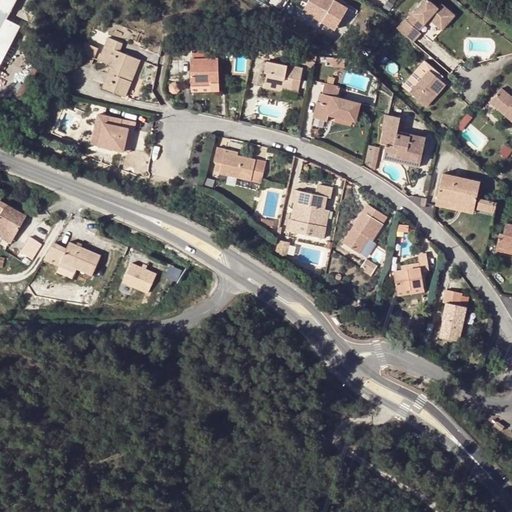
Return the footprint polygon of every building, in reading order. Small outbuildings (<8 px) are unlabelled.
[(0,0),(0,30),(15,0),(0,0)] [(335,29),(347,7),(335,0),(307,0),(302,9),(335,29)] [(404,20),(396,29),(412,42),(419,33),(418,32),(428,19),(441,30),(453,16),(440,5),(437,9),(426,0),(424,0),(406,22),(404,20)] [(132,81),(128,79),(136,58),(120,51),(123,43),(108,37),(99,60),(112,65),(102,87),(125,96),(132,81)] [(98,48),(85,43),(80,52),(94,58),(98,48)] [(193,58),(209,58),(209,49),(193,50),(193,58)] [(299,60),(311,69),(315,63),(316,56),(306,50),(299,60)] [(344,66),(344,58),(328,57),(328,63),(333,63),(333,66),(344,66)] [(128,79),(132,81),(140,60),(136,58),(128,79)] [(210,83),(219,83),(219,58),(209,58),(193,58),(192,58),(192,86),(210,86),(210,83)] [(292,90),(293,85),(294,79),(301,80),(303,69),(266,61),(264,73),(267,73),(264,84),(283,88),(292,90)] [(410,94),(423,78),(415,71),(401,87),(410,94)] [(446,85),(429,71),(423,78),(410,94),(426,108),(446,85)] [(338,97),(340,86),(324,83),(322,93),(320,101),(317,101),(313,117),(327,120),(328,113),(335,114),(335,117),(352,121),(354,111),(358,111),(360,102),(338,97)] [(511,124),(511,99),(510,98),(499,89),(487,104),(511,124)] [(398,153),(406,154),(405,159),(420,162),(425,136),(396,131),(399,117),(387,115),(381,144),(385,144),(384,154),(398,156),(398,153)] [(334,121),(351,125),(352,121),(335,117),(334,121)] [(124,150),(127,138),(131,139),(135,122),(122,119),(121,126),(107,124),(102,146),(124,150)] [(102,146),(107,124),(104,123),(98,145),(102,146)] [(216,162),(221,163),(220,171),(219,174),(237,178),(261,183),(265,162),(237,156),(224,153),(225,149),(225,147),(217,145),(214,161),(216,162)] [(380,148),(369,145),(366,160),(365,164),(375,171),(380,148)] [(503,146),(498,153),(505,159),(511,152),(503,146)] [(383,159),(404,163),(405,159),(406,154),(398,153),(398,156),(384,154),(383,159)] [(139,161),(131,164),(133,169),(141,165),(139,161)] [(436,200),(474,208),(480,181),(442,173),(436,200)] [(237,182),(237,178),(219,174),(218,178),(237,182)] [(315,194),(297,191),(294,203),(299,204),(296,220),(291,220),(289,231),(324,238),(326,227),(321,226),(324,209),(327,197),(331,198),(333,189),(317,186),(315,194)] [(477,209),(494,212),(496,201),(479,198),(477,209)] [(474,208),(436,200),(435,205),(473,213),(474,208)] [(382,225),(378,222),(383,214),(367,204),(363,211),(366,213),(361,221),(358,219),(343,241),(360,252),(369,237),(373,240),(382,225)] [(20,217),(4,206),(0,212),(0,230),(8,236),(20,217)] [(321,226),(326,227),(329,211),(324,209),(321,226)] [(366,213),(363,211),(358,219),(361,221),(366,213)] [(378,222),(382,225),(387,217),(383,214),(378,222)] [(274,222),(261,219),(260,225),(273,228),(274,222)] [(511,223),(505,223),(503,233),(500,232),(497,247),(511,250),(511,223)] [(22,253),(32,259),(41,245),(31,238),(22,253)] [(286,254),(290,242),(279,238),(275,250),(286,254)] [(58,245),(50,262),(59,266),(60,262),(76,269),(92,276),(100,256),(69,242),(66,248),(58,245)] [(58,245),(54,243),(43,260),(50,262),(58,245)] [(370,257),(381,261),(386,250),(375,246),(370,257)] [(429,269),(426,253),(418,255),(419,262),(420,267),(402,270),(394,271),(398,295),(424,291),(421,271),(429,269)] [(377,265),(366,258),(360,269),(370,275),(377,265)] [(60,262),(59,266),(75,273),(76,269),(60,262)] [(142,269),(132,264),(123,284),(147,294),(156,275),(146,271),(142,269)] [(166,278),(175,282),(184,272),(171,266),(166,278)] [(462,293),(446,289),(443,302),(445,302),(441,319),(443,319),(439,336),(460,340),(467,307),(466,307),(460,305),(462,295),(462,293)] [(466,307),(468,297),(462,295),(460,305),(466,307)] [(494,426),(501,432),(505,427),(497,422),(494,426)]
